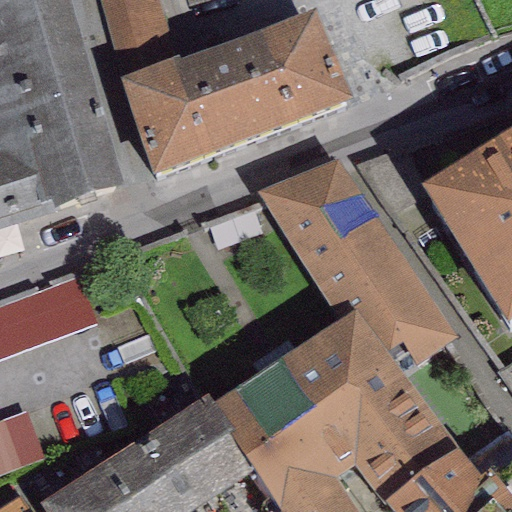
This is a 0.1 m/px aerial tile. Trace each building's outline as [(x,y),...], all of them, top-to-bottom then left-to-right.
[(65,0),(0,0),(0,239),(124,204),(65,0)] [(99,0),(127,87),(180,68),(158,0),(99,0)] [(127,87),(120,89),(154,183),(351,112),(318,19),(180,68),(127,87)] [(511,142),(420,200),(506,338),(511,333),(511,142)] [(337,166),(256,199),(339,331),(354,321),(404,384),(457,345),(337,166)] [(78,281),(0,308),(0,363),(95,329),(78,281)] [(339,331),(213,412),(233,442),(228,446),(252,481),(274,511),(299,511),(352,479),(382,511),(502,511),(454,464),(404,384),(354,321),(339,331)] [(233,442),(213,412),(206,402),(45,511),(206,511),(252,481),(228,446),(233,442)] [(24,415),(0,424),(0,477),(42,461),(24,415)] [(382,511),(352,479),(299,511),(382,511)] [(25,511),(18,501),(0,511),(25,511)]
